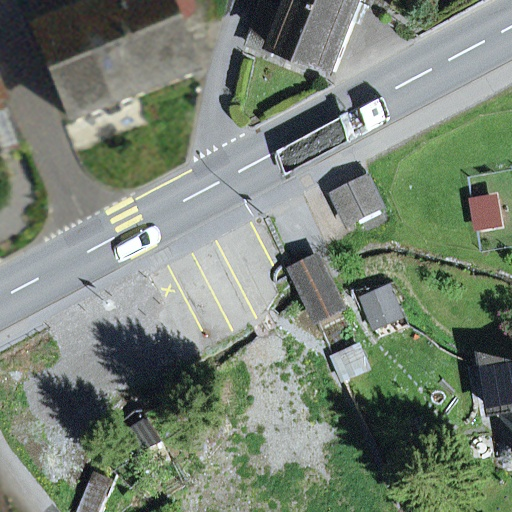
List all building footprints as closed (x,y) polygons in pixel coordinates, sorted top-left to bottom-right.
[(29,0),(41,33),(104,8),(100,0),(29,0)] [(100,0),(104,8),(139,97),(192,76),(170,19),(193,9),(189,0),(100,0)] [(281,57),(283,52),(336,73),(363,0),(297,0),(293,11),(267,1),(251,43),(281,57)] [(41,33),(76,122),(139,97),(104,8),(41,33)] [(370,183),(340,198),(352,222),(381,207),(370,183)] [(296,273),(319,320),(343,308),(320,261),(296,273)] [(44,322),(86,399),(172,353),(151,315),(146,304),(158,297),(159,297),(149,276),(146,272),(132,279),(130,275),(44,322)] [(151,315),(164,308),(158,297),(146,304),(151,315)] [(511,408),(511,362),(486,357),(495,412),(511,408)] [(125,436),(140,456),(160,441),(145,421),(125,436)] [(331,511),(319,477),(292,486),(286,470),(236,488),(244,511),(331,511)] [(82,511),(97,511),(110,484),(97,478),(82,511)] [(244,511),(236,488),(187,506),(189,511),(244,511)]
